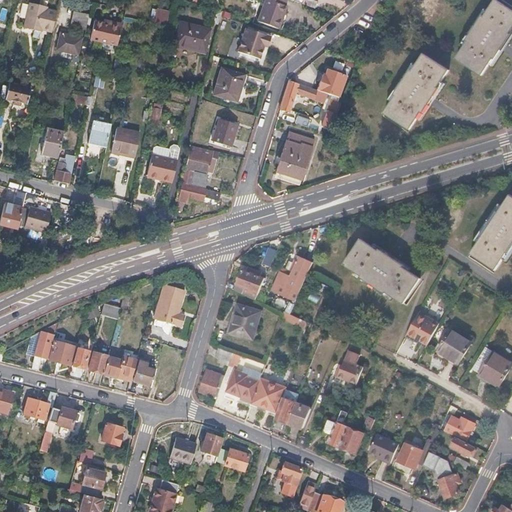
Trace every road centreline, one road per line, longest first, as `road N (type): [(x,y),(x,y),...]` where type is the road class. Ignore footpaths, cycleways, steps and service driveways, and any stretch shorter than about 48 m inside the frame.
road 1 (secondary): [(230,240),(511,156)]
road 2 (secondary): [(511,138),(238,220)]
road 3 (residential): [(368,0),(280,77),(238,220)]
road 4 (secondary): [(238,220),(97,262),(0,305)]
road 5 (secondary): [(0,322),(196,251)]
road 6 (residential): [(0,175),(171,220)]
road 7 (residential): [(429,511),(268,441)]
road 8 (residential): [(151,406),(0,369)]
road 9 (residential): [(215,279),(180,410)]
